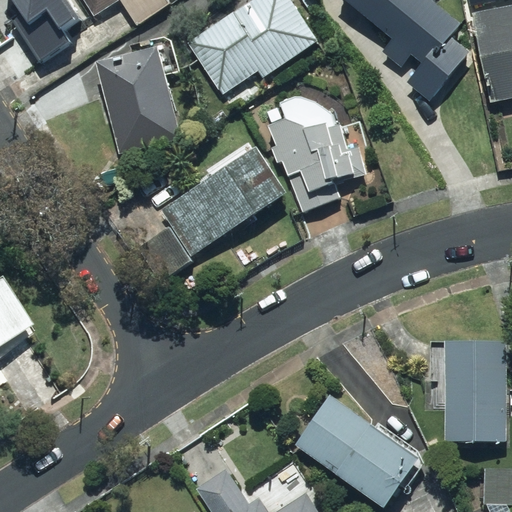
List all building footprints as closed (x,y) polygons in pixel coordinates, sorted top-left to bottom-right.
[(77,18),(64,0),(22,0),(28,7),(9,20),(38,63),(73,40),(64,27),(77,18)] [(83,0),(96,19),(120,3),(137,30),(183,0),(83,0)] [(321,45),(289,0),(265,0),(191,52),(223,98),(261,72),(268,82),(321,45)] [(339,0),(340,0),(395,43),(386,55),(404,68),(411,58),(423,68),(409,86),(434,106),(473,55),(454,40),(465,27),(430,0),(339,0)] [(511,0),(467,0),(470,11),(511,1),(511,0)] [(511,11),(470,20),(487,107),(511,101),(511,11)] [(183,142),(161,53),(97,68),(119,158),(183,142)] [(273,141),(304,216),(342,201),(338,190),(370,177),(359,150),(352,152),(341,124),(306,137),(303,129),(273,141)] [(225,174),(164,213),(194,261),(291,199),(261,153),(254,158),(248,149),(220,167),(225,174)] [(192,265),(171,230),(145,246),(167,281),(192,265)] [(0,290),(0,350),(27,332),(0,290)] [(508,347),(429,345),(429,386),(447,386),(446,443),(506,444),(508,347)] [(332,397),(296,448),(385,510),(421,459),(332,397)] [(511,471),(485,471),(484,506),(511,506),(511,471)] [(227,472),(195,494),(207,511),(316,511),(305,495),(279,511),(268,511),(259,498),(249,504),(227,472)]
